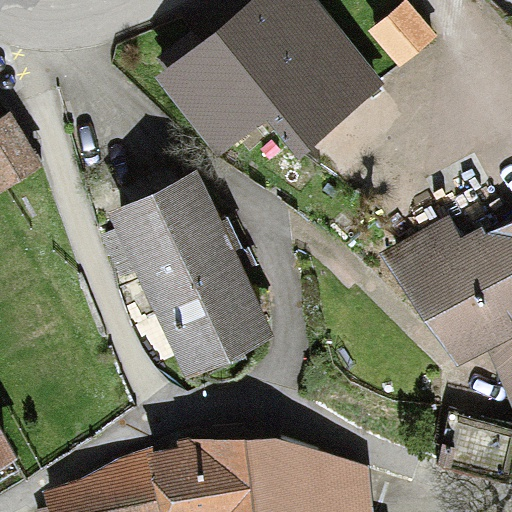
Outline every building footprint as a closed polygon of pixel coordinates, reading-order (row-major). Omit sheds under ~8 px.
[(311,0),(259,0),(171,72),(224,138),(268,103),(297,138),(374,77),(311,0)] [(373,23),(403,59),(432,36),(402,0),(373,23)] [(0,176),(3,182),(35,162),(5,113),(0,116),(0,176)] [(261,324),(229,257),(242,251),(224,214),(212,220),(191,177),(120,210),(190,356),(261,324)] [(511,221),(491,232),(511,254),(511,221)] [(461,245),(449,222),(395,250),(406,274),(461,350),(495,331),(511,370),(511,254),(491,232),(461,245)] [(509,474),(511,461),(511,420),(449,405),(436,457),(509,474)] [(154,459),(165,511),(270,511),(362,501),(363,465),(280,434),(186,437),(189,451),(154,459)] [(165,511),(154,459),(151,448),(124,457),(49,495),(51,503),(37,511),(165,511)]
